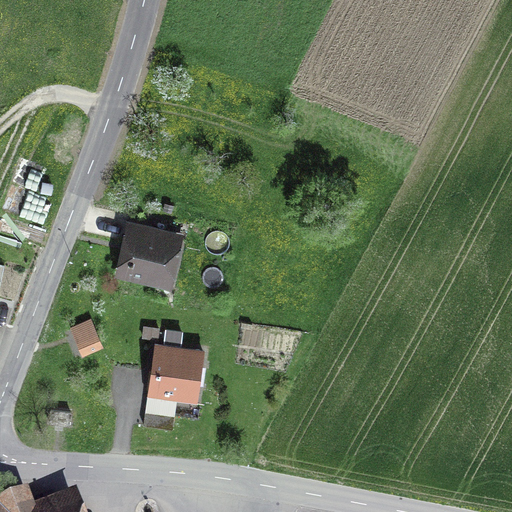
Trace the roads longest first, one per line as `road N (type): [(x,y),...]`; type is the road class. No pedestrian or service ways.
road 1 (tertiary): [(0,398),(84,181),(142,0)]
road 2 (tertiary): [(411,511),(260,483),(0,457)]
